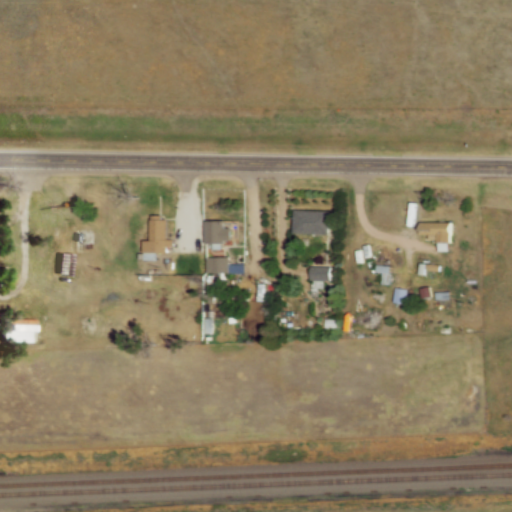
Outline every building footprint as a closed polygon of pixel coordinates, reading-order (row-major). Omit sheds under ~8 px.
[(297,211),(297,230),(314,230),(314,241),(330,241),(330,211),(297,211)] [(157,218),(157,239),(147,239),(146,256),(171,256),(171,246),(175,246),(175,239),(168,238),(168,218),(157,218)] [(205,222),(206,244),(224,243),(224,239),(235,238),(234,227),(225,227),(224,221),(205,222)] [(421,221),(421,233),(438,233),(438,241),(453,242),(454,222),(421,221)] [(78,230),(78,239),(95,239),(94,230),(78,230)] [(210,257),(209,269),(230,270),(230,257),(210,257)] [(311,264),(311,279),(332,279),(331,264),(311,264)] [(371,267),(371,284),(391,284),(391,267),(371,267)] [(396,288),(396,299),(409,299),(409,288),(396,288)]
